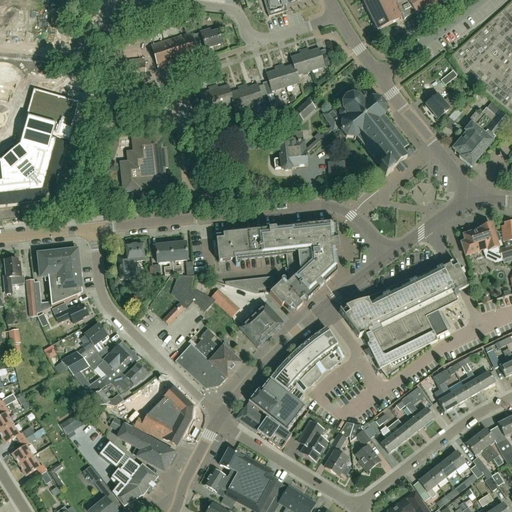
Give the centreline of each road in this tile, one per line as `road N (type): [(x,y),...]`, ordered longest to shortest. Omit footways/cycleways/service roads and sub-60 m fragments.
road 1 (residential): [(218,417),(104,300),(94,229)]
road 2 (unclassified): [(389,255),(338,208),(204,217)]
road 3 (residential): [(354,507),(465,420),(511,395)]
road 4 (residential): [(354,507),(218,417)]
road 5 (tertiary): [(475,201),(377,77)]
road 6 (secondary): [(218,417),(323,308)]
road 7 (residential): [(0,44),(72,50),(111,0)]
road 8 (unclassified): [(377,77),(483,0)]
road 9 (residential): [(204,217),(212,274),(280,270)]
